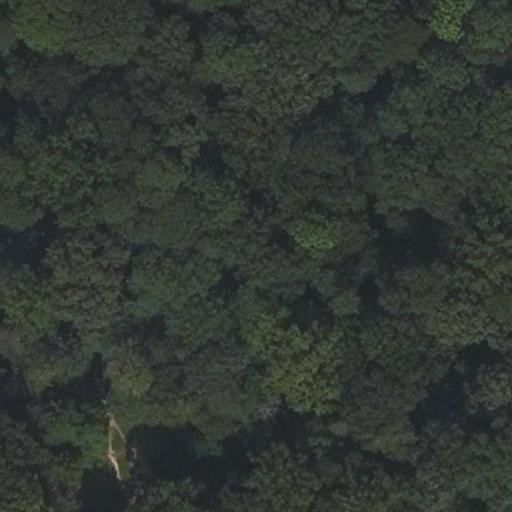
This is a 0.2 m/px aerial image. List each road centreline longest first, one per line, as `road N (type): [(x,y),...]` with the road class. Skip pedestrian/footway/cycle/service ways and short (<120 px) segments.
road 1 (track): [(464,0),(129,457)]
road 2 (track): [(129,457),(0,89)]
road 3 (track): [(129,457),(434,364)]
